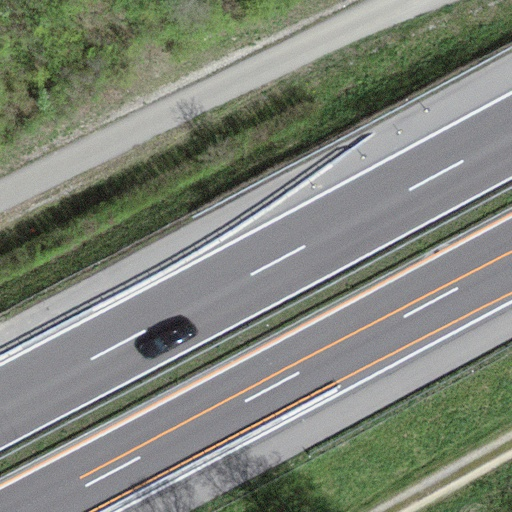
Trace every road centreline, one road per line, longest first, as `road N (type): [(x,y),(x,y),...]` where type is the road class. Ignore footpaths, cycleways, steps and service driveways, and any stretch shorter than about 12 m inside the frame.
road 1 (motorway): [(511,134),(0,405)]
road 2 (motorway): [(33,511),(511,257)]
road 3 (track): [(370,511),(511,433)]
